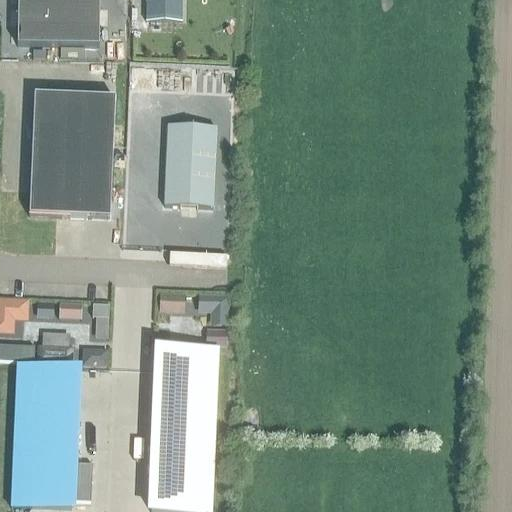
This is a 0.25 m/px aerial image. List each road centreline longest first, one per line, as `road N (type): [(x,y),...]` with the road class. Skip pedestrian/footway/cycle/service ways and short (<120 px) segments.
road 1 (unknown): [(129,274),(107,511)]
road 2 (unclassified): [(0,268),(223,279)]
